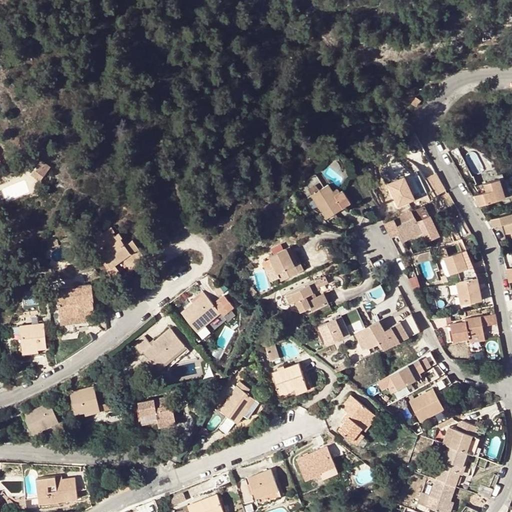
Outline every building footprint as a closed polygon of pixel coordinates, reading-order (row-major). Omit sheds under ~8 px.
[(420,101),(416,98),(412,104),(416,107),(420,101)] [(412,197),(425,190),(414,171),(401,179),(412,197)] [(437,196),(447,191),(436,172),(426,178),(437,196)] [(390,177),(381,182),(396,207),(411,198),(398,175),(391,178),(390,177)] [(482,205),(510,198),(504,178),(489,182),(491,191),(479,194),(482,205)] [(329,187),(312,198),(327,221),(349,207),(337,190),(333,193),(329,187)] [(511,214),(492,218),(494,227),(504,224),(507,234),(511,233),(511,214)] [(398,228),(394,221),(385,225),(393,239),(400,236),(404,243),(423,235),(427,243),(440,237),(430,218),(418,224),(416,220),(398,228)] [(111,266),(116,263),(124,257),(128,264),(136,258),(137,260),(144,254),(139,247),(134,240),(127,245),(122,238),(123,237),(120,232),(116,234),(114,232),(115,230),(112,227),(104,232),(102,230),(94,236),(101,246),(99,248),(111,266)] [(143,245),(139,247),(144,254),(152,255),(153,244),(145,244),(143,245)] [(291,249),(289,251),(297,267),(300,275),(305,273),(301,265),(300,266),(291,249)] [(435,252),(447,284),(451,284),(442,259),(447,258),(443,249),(435,252)] [(297,267),(289,251),(272,259),(280,276),(284,283),(300,275),(297,267)] [(467,251),(461,253),(467,270),(473,268),(467,251)] [(451,284),(456,283),(476,279),(475,275),(473,268),(467,270),(461,253),(447,258),(442,259),(451,284)] [(121,270),(129,265),(128,264),(124,257),(116,263),(121,270)] [(139,263),(137,260),(136,258),(128,264),(129,265),(132,269),(139,263)] [(121,270),(116,263),(111,266),(108,269),(113,276),(121,270)] [(332,276),(288,298),(292,306),(298,303),(303,312),(312,308),(314,311),(329,304),(325,295),(338,289),(332,276)] [(482,301),(477,278),(476,279),(456,283),(461,306),(482,301)] [(93,283),(57,287),(63,333),(76,331),(76,327),(96,324),(94,300),(95,300),(93,283)] [(194,303),(182,312),(198,331),(208,322),(221,312),(224,315),(230,310),(234,306),(225,295),(220,299),(214,304),(205,293),(202,295),(194,303)] [(192,300),(194,303),(202,295),(200,293),(192,300)] [(211,325),(224,315),(221,312),(208,322),(211,325)] [(386,327),(383,320),(366,329),(369,336),(366,337),(370,347),(381,341),(386,339),(390,347),(421,332),(412,314),(386,327)] [(453,343),(470,341),(469,338),(484,335),(482,328),(498,325),(496,315),(462,321),(463,324),(450,326),(453,343)] [(321,327),(330,346),(353,335),(343,316),(321,327)] [(21,325),(23,350),(36,348),(48,347),(45,323),(21,325)] [(146,336),(135,344),(142,353),(144,351),(158,367),(159,366),(186,344),(172,328),(153,344),(146,336)] [(469,338),(470,341),(470,343),(485,341),(484,335),(469,338)] [(386,339),(381,341),(385,350),(390,347),(386,339)] [(186,344),(159,366),(162,370),(164,369),(166,371),(191,351),(186,344)] [(274,345),(267,348),(271,361),(279,358),(274,345)] [(421,372),(423,375),(439,367),(436,361),(434,356),(417,364),(421,372)] [(300,363),(273,372),(281,392),(295,387),(307,383),(300,363)] [(417,364),(411,368),(414,375),(421,372),(417,364)] [(411,368),(393,376),(400,392),(418,383),(414,375),(411,368)] [(453,379),(440,384),(443,392),(456,385),(453,379)] [(239,422),(244,414),(256,398),(260,401),(263,397),(251,389),(248,393),(245,391),(248,387),(240,381),(221,409),(239,422)] [(307,383),(295,387),(297,392),(309,388),(307,383)] [(76,413),(85,410),(100,406),(98,398),(95,386),(71,392),(76,413)] [(421,420),(434,414),(446,408),(437,390),(412,402),(421,420)] [(110,395),(98,398),(100,406),(101,411),(114,408),(110,395)] [(360,430),(363,426),(362,425),(373,411),(352,395),(343,407),(349,412),(344,419),(346,421),(340,429),(357,442),(364,434),(360,430)] [(143,423),(159,420),(176,417),(171,396),(139,402),(143,423)] [(249,417),(260,401),(256,398),(244,414),(249,417)] [(33,433),(43,428),(60,421),(51,401),(25,413),(33,433)] [(378,415),(373,411),(362,425),(363,426),(367,430),(378,415)] [(176,417),(159,420),(160,426),(177,423),(176,417)] [(63,420),(60,421),(43,428),(45,436),(66,431),(63,420)] [(474,436),(478,438),(481,428),(468,423),(456,429),(450,446),(468,453),(474,436)] [(469,453),(476,456),(481,439),(478,438),(474,436),(468,453),(469,453)] [(329,446),(298,458),(307,478),(322,471),(321,470),(336,464),(329,446)] [(468,453),(450,446),(436,480),(445,483),(456,487),(464,466),(469,453),(468,453)] [(339,471),(336,464),(321,470),(322,471),(324,477),(339,471)] [(249,477),(257,497),(279,488),(271,468),(249,477)] [(76,477),(62,478),(57,479),(56,476),(37,478),(41,505),(59,503),(59,500),(78,498),(76,477)] [(445,483),(436,480),(430,496),(426,507),(440,511),(446,511),(450,501),(456,487),(445,483)] [(481,486),(478,495),(489,499),(493,493),(494,490),(481,486)] [(279,488),(257,497),(259,504),(281,495),(279,488)] [(3,492),(1,494),(0,495),(0,500),(0,501),(4,497),(11,503),(13,500),(3,492)] [(225,511),(218,493),(189,504),(191,511),(225,511)] [(417,504),(426,507),(430,496),(422,493),(417,504)] [(450,511),(454,502),(450,501),(446,511),(450,511)]
